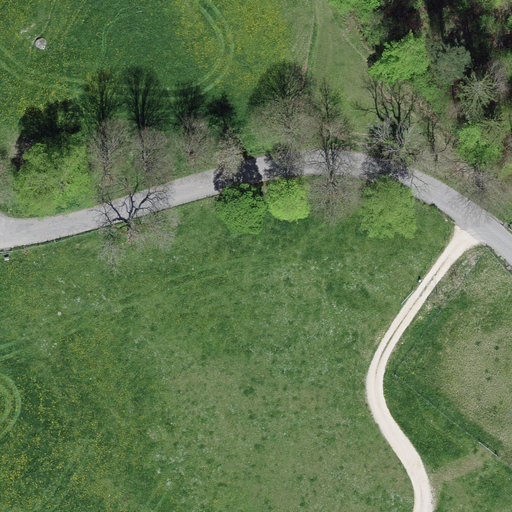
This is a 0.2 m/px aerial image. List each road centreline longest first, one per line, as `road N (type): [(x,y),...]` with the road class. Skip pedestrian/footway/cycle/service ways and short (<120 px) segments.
road 1 (residential): [(511,251),(486,223),(435,191),(386,171),(301,162),(0,243)]
road 2 (track): [(423,511),(423,481),(377,399),(379,363),(476,217)]
